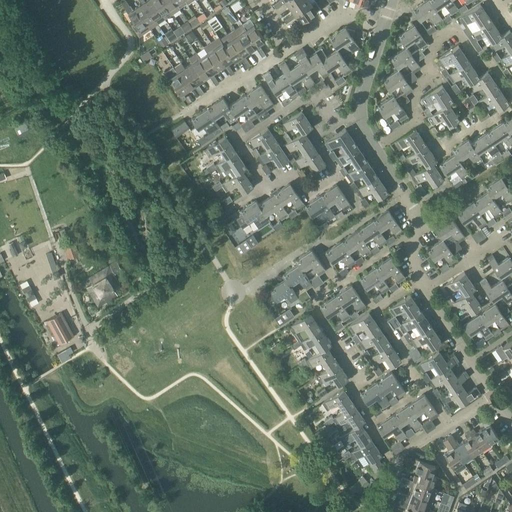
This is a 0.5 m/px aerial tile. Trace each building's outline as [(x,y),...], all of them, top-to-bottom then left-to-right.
[(150,28),(147,23),(136,7),(133,9),(132,7),(130,6),(125,0),(124,0),(121,2),(128,12),(135,22),(131,25),(139,36),(150,28)] [(144,0),(139,0),(141,3),(143,2),(158,23),(165,18),(162,13),(152,0),(145,0),(145,1),(144,0)] [(165,18),(172,13),(163,0),(152,0),(162,13),(165,18)] [(163,0),(172,13),(180,8),(179,7),(176,3),(174,0),(163,0)] [(288,16),(291,19),(296,16),(295,15),(311,3),(309,0),(299,0),(290,7),(293,12),(288,16)] [(443,19),(436,9),(429,0),(426,0),(413,9),(420,20),(428,14),(436,25),(443,20),(443,19)] [(452,13),(458,9),(458,8),(452,0),(429,0),(436,9),(444,3),(452,13)] [(147,23),(150,28),(158,23),(143,2),(141,3),(136,7),(147,23)] [(316,11),(311,3),(295,15),(296,16),(300,22),(316,11)] [(458,9),(461,12),(467,8),(465,4),(458,8),(458,9)] [(466,26),(463,28),(468,35),(481,26),(482,26),(491,20),(480,4),(460,17),(466,26)] [(449,14),(443,19),(443,20),(445,23),(452,18),(449,14)] [(502,35),(491,20),(482,26),(481,26),(468,35),(474,44),(478,41),(477,40),(477,39),(486,33),(492,41),(493,42),(502,35)] [(246,29),(257,45),(259,44),(265,40),(254,23),(246,29)] [(259,51),(262,49),(259,44),(257,45),(246,29),(243,24),(235,28),(250,50),(255,46),(259,51)] [(412,54),(417,61),(425,55),(421,50),(428,45),(414,24),(398,35),(405,45),(414,39),(420,48),(412,54)] [(429,34),(436,29),(437,29),(434,25),(427,30),(429,34)] [(345,26),(329,37),(336,48),(345,42),(352,52),(359,47),(351,35),(353,34),(355,29),(348,26),(346,28),(345,26)] [(250,50),(235,28),(228,34),(242,55),(244,54),(250,50)] [(504,33),(502,35),(493,42),(492,41),(490,43),(494,50),(505,43),(511,52),(511,51),(511,32),(510,29),(504,33)] [(244,61),(247,59),(244,54),(242,55),(228,34),(220,39),(222,42),(223,44),(233,58),(234,60),(240,56),(244,61)] [(226,63),(227,62),(233,58),(223,44),(222,42),(220,39),(219,37),(211,42),(226,63)] [(474,44),(479,51),(483,48),(478,41),(474,44)] [(203,47),(207,52),(218,68),(224,65),(227,70),(231,67),(227,62),(226,63),(211,42),(203,47)] [(453,59),(458,67),(458,68),(470,60),(469,59),(468,59),(466,57),(467,56),(459,44),(437,59),(442,66),(453,59)] [(421,67),(417,61),(412,54),(407,46),(391,57),(398,68),(406,62),(412,70),(404,76),(409,83),(417,77),(414,72),(421,67)] [(346,61),(343,58),(338,49),(327,57),(321,47),(315,51),(316,52),(316,51),(328,70),(337,64),(344,75),(352,70),(346,61)] [(294,53),(300,62),(301,62),(307,72),(316,66),(323,77),(330,72),(328,70),(316,51),(316,52),(305,59),(299,49),(294,53)] [(149,50),(141,56),(144,61),(152,55),(149,50)] [(498,61),(500,59),(501,58),(497,51),(493,54),(498,61)] [(511,51),(511,52),(501,58),(500,59),(505,66),(511,61),(511,51)] [(212,80),(216,77),(212,72),(211,73),(199,57),(196,52),(189,58),(192,62),(203,78),(209,75),(212,80)] [(218,68),(207,52),(199,57),(211,73),(212,72),(218,68)] [(313,80),(307,72),(301,62),(300,62),(290,69),(284,60),(278,63),(284,73),(285,72),(292,83),(292,82),(300,77),(307,88),(314,83),(315,83),(313,80)] [(463,75),(469,83),(469,84),(480,76),(479,75),(478,75),(477,73),(478,72),(470,60),(458,68),(458,67),(449,73),(448,74),(448,75),(453,82),(463,75)] [(184,67),(181,62),(173,67),(177,72),(188,89),(194,85),(197,90),(201,87),(197,82),(196,84),(184,67)] [(196,84),(197,82),(203,78),(192,62),(184,67),(196,84)] [(445,77),(448,75),(448,74),(449,73),(445,67),(441,69),(445,77)] [(508,77),(511,75),(511,73),(507,67),(503,69),(508,77)] [(396,98),(401,105),(409,100),(406,94),(413,89),(409,83),(404,76),(399,68),(383,79),(390,90),(399,84),(404,92),(396,98)] [(285,72),(284,73),(274,79),(268,70),(263,74),(276,93),(285,87),(292,98),(299,93),(297,91),(292,82),(292,83),(285,72)] [(496,82),(488,70),(480,76),(469,84),(469,83),(466,85),(472,92),(482,85),(487,93),(488,94),(499,86),(498,84),(497,85),(496,83),(496,82)] [(188,89),(177,72),(169,77),(180,94),(179,95),(182,100),(186,97),(182,92),(188,89)] [(338,84),(345,80),(342,76),(335,80),(338,84)] [(322,79),(315,84),(319,89),(326,84),(322,79)] [(456,92),(460,89),(456,82),(451,85),(456,92)] [(260,84),(244,94),(251,105),(251,104),(257,100),(262,107),(256,112),(258,115),(261,120),(270,114),(267,109),(274,105),(260,84)] [(437,98),(443,107),(449,103),(453,100),(442,84),(422,98),(427,106),(437,98)] [(299,93),(300,95),(307,90),(304,86),(297,91),(299,93)] [(499,86),(488,94),(487,93),(478,99),(477,100),(477,101),(482,108),(492,101),(498,110),(510,102),(509,100),(508,101),(506,98),(507,98),(499,86)] [(477,100),(478,99),(473,93),(469,96),(474,103),(477,101),(477,100)] [(251,120),(258,115),(256,112),(251,104),(251,105),(244,94),(228,105),(235,115),(244,109),(249,118),(240,124),(245,131),(254,125),(251,120)] [(401,105),(396,98),(394,95),(378,106),(384,115),(393,110),(400,120),(407,116),(401,105)] [(237,118),(235,115),(228,105),(223,97),(207,107),(214,118),(214,117),(223,112),(230,122),(237,118)] [(284,106),(291,101),(289,97),(281,102),(284,106)] [(433,114),(429,116),(428,117),(433,124),(443,117),(449,126),(459,119),(449,103),(443,107),(433,114)] [(214,118),(207,107),(191,118),(198,128),(203,125),(208,134),(213,131),(214,133),(221,128),(219,126),(214,117),(214,118)] [(429,116),(433,114),(428,107),(424,110),(429,116)] [(485,108),(480,111),(476,114),(481,121),(490,115),(485,108)] [(296,124),(302,132),(304,131),(304,132),(312,126),(302,110),(281,124),(285,131),(296,124)] [(511,114),(503,121),(510,131),(511,129),(511,114)] [(393,128),(400,123),(397,119),(390,124),(393,128)] [(226,121),(219,126),(221,128),(222,130),(229,125),(226,121)] [(487,132),(494,142),(503,136),(510,147),(511,145),(511,134),(510,131),(503,121),(487,132)] [(430,128),(435,135),(439,132),(434,125),(430,128)] [(267,127),(247,140),(251,147),(262,140),(268,149),(278,143),(267,127)] [(410,142),(416,150),(416,151),(426,144),(415,128),(395,142),(399,149),(410,142)] [(340,143),(346,151),(356,145),(346,129),(325,143),(329,150),(340,143)] [(302,132),(292,139),(288,142),(283,145),(288,152),(298,145),(304,153),(305,154),(315,147),(304,132),(304,131),(302,132)] [(288,142),(292,139),(287,132),(283,135),(288,142)] [(502,154),(494,142),(487,132),(471,142),(471,143),(478,153),(487,147),(493,157),(484,163),(487,167),(494,162),(495,164),(504,158),(502,154)] [(220,149),(226,158),(236,151),(225,135),(204,149),(209,156),(220,149)] [(198,141),(200,145),(208,140),(205,136),(198,141)] [(452,149),(455,153),(456,153),(460,159),(468,153),(475,164),(482,159),(478,153),(471,143),(471,142),(468,138),(452,149)] [(287,155),(278,143),(268,149),(260,154),(260,155),(257,156),(262,163),(273,156),(278,165),(289,158),(287,155)] [(421,157),(426,166),(427,166),(432,162),(437,160),(426,144),(416,151),(416,150),(406,157),(405,158),(410,165),(421,157)] [(337,157),(335,158),(340,165),(351,158),(356,167),(357,167),(367,160),(356,145),(346,151),(337,157)] [(304,153),(295,159),(293,160),(294,161),(298,168),(309,161),(315,169),(325,163),(315,147),(305,154),(304,153)] [(256,157),(257,156),(260,155),(260,154),(255,148),(251,151),(256,157)] [(502,154),(504,158),(511,153),(509,149),(502,154)] [(333,160),(335,158),(337,157),(333,150),(328,153),(333,160)] [(402,160),(405,158),(406,157),(401,150),(397,153),(402,160)] [(246,167),(236,151),(226,158),(215,165),(220,172),(221,171),(224,175),(228,172),(231,177),(236,173),(242,169),(242,170),(246,167)] [(291,152),(287,155),(289,158),(292,162),(294,161),(293,160),(295,159),(291,152)] [(456,153),(455,153),(439,164),(446,174),(455,168),(462,179),(469,174),(460,159),(456,153)] [(348,172),(346,174),(351,181),(361,174),(367,182),(367,183),(377,176),(367,160),(357,167),(356,167),(348,172)] [(207,167),(209,171),(216,166),(213,162),(207,167)] [(426,166),(416,173),(412,176),(411,176),(416,183),(427,176),(433,185),(443,178),(432,162),(427,166),(426,166)] [(266,163),(262,166),(266,173),(270,170),(266,163)] [(346,174),(348,172),(343,166),(339,168),(344,175),(346,174)] [(412,176),(416,173),(412,166),(407,169),(412,176)] [(302,168),(297,171),(302,178),(306,175),(302,168)] [(236,173),(231,177),(222,183),(223,185),(226,190),(237,183),(243,192),(253,185),(242,170),(242,169),(236,173)] [(469,174),(472,178),(479,173),(476,169),(469,174)] [(377,176),(367,183),(367,182),(358,188),(357,189),(357,190),(361,196),(372,189),(378,198),(388,191),(377,176)] [(485,187),(488,192),(488,191),(492,197),(493,197),(501,191),(508,202),(511,199),(511,191),(501,176),(485,187)] [(456,188),(463,183),(461,179),(453,184),(456,188)] [(223,185),(222,183),(220,181),(213,186),(215,190),(223,185)] [(357,189),(358,188),(354,181),(350,184),(354,191),(357,190),(357,189)] [(290,182),(274,193),(281,203),(290,197),(297,208),(304,203),(290,182)] [(416,186),(421,193),(425,190),(420,183),(416,186)] [(343,209),(351,205),(336,184),(321,194),(327,205),(328,205),(336,199),(343,209)] [(473,202),(480,212),(488,206),(496,217),(502,212),(503,212),(502,212),(493,197),(492,197),(488,191),(488,192),(473,202)] [(281,218),(288,214),(287,213),(288,213),(281,203),(274,193),(259,203),(258,204),(265,213),(274,208),(281,218)] [(335,215),(328,205),(327,205),(321,194),(305,205),(312,215),(321,209),(328,220),(335,215),(334,215),(335,215)] [(225,204),(232,199),(229,195),(222,200),(225,204)] [(365,197),(360,200),(365,207),(369,204),(365,197)] [(259,203),(256,199),(240,210),(243,214),(236,218),(242,227),(253,220),(259,227),(270,220),(265,213),(258,204),(259,203)] [(480,212),(473,202),(457,212),(464,222),(473,216),(480,227),(487,223),(487,222),(480,212)] [(505,216),(511,211),(509,207),(502,212),(503,212),(502,212),(505,216)] [(295,208),(288,213),(287,213),(288,214),(290,217),(297,212),(295,208)] [(388,209),(373,219),(379,230),(380,229),(388,224),(395,234),(402,230),(388,209)] [(341,210),(335,215),(334,215),(335,215),(337,219),(344,214),(341,210)] [(453,253),(454,252),(461,247),(458,242),(465,237),(451,216),(435,227),(442,237),(451,231),(457,240),(448,246),(443,238),(427,249),(434,259),(443,253),(450,264),(457,259),(453,253)] [(487,222),(487,223),(489,226),(496,221),(493,218),(487,222)] [(380,245),(387,240),(386,239),(380,229),(379,230),(373,219),(357,230),(364,240),(372,234),(380,245)] [(276,230),(283,225),(280,221),(273,226),(276,230)] [(326,221),(319,226),(321,230),(328,225),(326,221)] [(477,242),(486,236),(481,229),(472,235),(477,242)] [(371,251),(371,250),(364,240),(357,230),(341,240),(348,251),(357,245),(364,256),(371,251)] [(22,234),(17,236),(19,241),(18,242),(26,260),(34,256),(30,248),(26,238),(24,239),(22,234)] [(253,234),(247,238),(252,246),(258,242),(253,234)] [(393,235),(386,239),(387,240),(389,243),(396,239),(393,235)] [(74,239),(63,243),(69,258),(79,254),(74,239)] [(355,260),(350,253),(348,251),(341,240),(325,251),(332,261),(341,255),(348,266),(355,262),(355,261),(355,260)] [(13,241),(8,243),(11,249),(10,249),(13,257),(18,254),(13,241)] [(371,250),(371,251),(373,254),(380,249),(377,245),(371,250)] [(312,249),(295,260),(298,264),(302,270),(311,264),(318,274),(309,280),(312,284),(314,287),(323,281),(318,274),(325,269),(312,249)] [(498,263),(492,254),(487,258),(500,277),(509,271),(511,275),(511,260),(509,256),(498,263)] [(362,256),(355,260),(355,261),(355,262),(357,264),(364,260),(362,256)] [(391,256),(375,267),(382,277),(391,271),(398,282),(405,277),(391,256)] [(116,260),(109,264),(115,274),(122,269),(116,260)] [(442,272),(449,267),(447,263),(439,268),(442,272)] [(298,264),(282,274),(285,279),(289,285),(297,280),(304,289),(296,295),(299,299),(301,302),(310,296),(305,289),(312,284),(309,280),(302,270),(298,264)] [(113,288),(119,284),(108,266),(90,277),(93,283),(87,286),(93,297),(95,296),(98,299),(102,300),(105,298),(107,300),(117,294),(113,288)] [(341,275),(349,270),(346,266),(339,271),(341,275)] [(359,278),(366,288),(375,282),(382,292),(389,288),(389,287),(382,277),(375,267),(359,278)] [(459,285),(465,294),(471,290),(475,287),(464,272),(443,286),(448,292),(459,285)] [(511,294),(509,291),(507,287),(502,279),(491,287),(485,278),(480,281),(493,300),(502,294),(509,305),(511,302),(511,294)] [(290,305),(299,299),(296,295),(289,285),(285,279),(270,289),(271,292),(264,296),(269,304),(283,295),(290,305)] [(27,280),(20,284),(32,306),(39,302),(27,280)] [(395,283),(389,287),(389,288),(391,291),(398,287),(395,283)] [(352,284),(336,295),(343,305),(351,299),(359,310),(366,305),(352,284)] [(465,294),(454,301),(450,304),(455,311),(465,304),(471,313),(481,306),(471,290),(465,294)] [(380,293),(373,298),(376,302),(383,297),(380,293)] [(411,317),(421,310),(410,294),(389,309),(394,315),(395,315),(405,308),(411,317)] [(445,297),(450,304),(454,301),(450,294),(445,297)] [(350,316),(350,315),(343,305),(336,295),(320,306),(327,316),(336,310),(343,320),(350,316)] [(503,314),(500,310),(495,303),(479,313),(486,323),(494,318),(502,328),(509,323),(503,314)] [(500,310),(503,314),(510,309),(507,305),(500,310)] [(289,308),(280,314),(285,321),(294,315),(289,308)] [(401,323),(400,324),(405,331),(415,324),(421,332),(421,333),(431,326),(421,310),(411,317),(401,323)] [(350,315),(350,316),(352,319),(359,315),(357,311),(350,315)] [(44,321),(57,344),(74,335),(62,312),(44,321)] [(310,335),(320,328),(310,312),(289,326),(294,333),(299,341),(299,342),(310,335)] [(364,326),(370,335),(380,328),(369,312),(348,326),(353,333),(364,326)] [(470,319),(463,324),(470,334),(479,328),(486,339),(493,334),(492,332),(486,323),(479,313),(470,319)] [(401,323),(395,315),(394,315),(387,320),(393,329),(400,324),(401,323)] [(463,324),(470,319),(467,315),(460,320),(463,324)] [(341,321),(334,326),(336,330),(344,325),(341,321)] [(442,342),(431,326),(421,333),(421,332),(412,338),(410,340),(411,340),(415,347),(416,347),(426,340),(432,349),(442,342)] [(299,341),(292,346),(293,348),(300,343),(304,349),(310,345),(316,353),(316,354),(327,346),(331,344),(320,328),(310,335),(299,342),(299,341)] [(390,344),(380,328),(370,335),(361,340),(359,342),(363,349),(374,341),(380,350),(380,351),(390,344)] [(408,342),(411,340),(410,340),(412,338),(408,332),(404,335),(408,342)] [(357,343),(359,342),(361,340),(356,334),(352,336),(357,343)] [(476,343),(479,347),(486,342),(483,338),(476,343)] [(508,355),(511,352),(511,339),(502,346),(508,355)] [(277,342),(270,347),(277,357),(284,352),(277,342)] [(371,356),(369,358),(374,364),(385,357),(391,366),(401,359),(390,344),(380,351),(380,350),(371,356)] [(337,362),(327,346),(316,354),(316,353),(306,360),(307,362),(311,367),(321,360),(327,369),(337,362)] [(415,347),(408,352),(414,360),(422,355),(416,347),(415,347)] [(367,359),(369,358),(371,356),(367,349),(363,352),(367,359)] [(57,359),(66,355),(64,350),(55,355),(57,359)] [(433,364),(439,373),(449,366),(450,366),(459,360),(455,355),(446,361),(439,350),(418,364),(423,371),(433,364)] [(307,362),(306,360),(305,358),(297,362),(300,366),(307,362)] [(316,376),(317,377),(321,383),(332,376),(338,384),(348,378),(337,362),(327,369),(316,376)] [(377,365),(373,368),(378,375),(382,372),(377,365)] [(444,380),(450,389),(460,382),(469,376),(466,370),(456,376),(450,366),(449,366),(439,373),(430,378),(428,380),(433,387),(444,380)] [(392,371),(376,382),(383,392),(392,386),(399,397),(406,392),(392,371)] [(428,380),(430,378),(426,372),(422,375),(426,381),(428,380)] [(317,377),(316,376),(315,373),(308,378),(310,382),(317,377)] [(390,403),(389,401),(383,392),(376,382),(360,393),(367,403),(376,397),(383,407),(390,403)] [(439,396),(444,403),(455,396),(460,404),(480,391),(476,386),(467,392),(460,382),(450,389),(441,394),(439,396)] [(320,396),(327,392),(324,388),(317,392),(320,396)] [(338,402),(343,410),(344,411),(354,404),(343,388),(322,402),(327,409),(338,402)] [(439,396),(441,394),(437,388),(432,390),(437,397),(439,396)] [(431,418),(422,424),(422,425),(427,432),(436,426),(431,419),(438,414),(424,394),(408,404),(415,414),(424,408),(431,418)] [(389,401),(390,403),(391,405),(398,400),(396,396),(389,401)] [(443,406),(447,413),(452,410),(447,403),(443,406)] [(348,418),(354,426),(354,427),(360,423),(364,420),(354,404),(344,411),(343,410),(333,418),(334,420),(337,425),(348,418)] [(393,415),(399,425),(408,419),(415,430),(422,425),(422,424),(415,414),(408,404),(393,415)] [(375,415),(383,411),(380,407),(373,411),(375,415)] [(399,425),(393,415),(380,423),(377,425),(383,435),(392,429),(399,440),(390,445),(395,453),(404,447),(400,440),(406,435),(405,433),(399,425)] [(327,424),(334,420),(333,418),(331,416),(324,420),(327,424)] [(485,425),(480,428),(490,442),(499,436),(488,419),(483,422),(485,425)] [(339,436),(340,438),(344,443),(355,436),(360,445),(361,445),(371,438),(360,423),(354,427),(354,426),(339,436)] [(469,431),(481,448),(489,443),(491,446),(492,445),(490,442),(480,428),(476,431),(474,428),(469,431)] [(405,433),(406,435),(408,437),(415,433),(412,429),(405,433)] [(481,448),(469,431),(467,433),(469,436),(462,440),(472,454),(481,448)] [(340,438),(339,436),(338,434),(331,439),(333,443),(340,438)] [(447,437),(463,460),(471,455),(473,458),(474,457),(472,454),(462,440),(458,443),(451,434),(447,437)] [(463,460),(447,437),(443,440),(449,449),(444,453),(457,472),(466,465),(463,460)] [(381,454),(371,438),(361,445),(360,445),(350,452),(351,454),(355,459),(365,452),(372,463),(370,464),(374,471),(383,465),(377,457),(381,454)] [(351,454),(350,452),(348,449),(341,454),(344,458),(351,454)] [(415,469),(416,470),(419,471),(419,470),(431,475),(431,474),(435,464),(415,457),(413,463),(417,464),(415,469)] [(490,465),(482,470),(485,475),(493,469),(490,465)] [(437,478),(437,477),(431,474),(431,475),(419,470),(419,471),(416,470),(412,479),(432,486),(435,477),(437,478)] [(432,486),(412,479),(402,476),(400,481),(410,485),(408,489),(412,491),(428,497),(428,496),(430,496),(430,497),(432,498),(433,498),(434,499),(437,489),(432,487),(432,486)] [(473,476),(467,479),(471,484),(476,481),(473,476)] [(368,482),(362,477),(353,487),(358,492),(368,482)] [(497,492),(495,501),(502,503),(505,495),(500,488),(497,492)] [(397,491),(395,496),(405,499),(430,508),(433,499),(430,497),(430,496),(428,496),(428,497),(412,491),(408,489),(407,495),(397,491)] [(395,496),(392,502),(403,505),(407,506),(405,511),(407,511),(428,511),(430,508),(405,499),(405,500),(395,496)]
